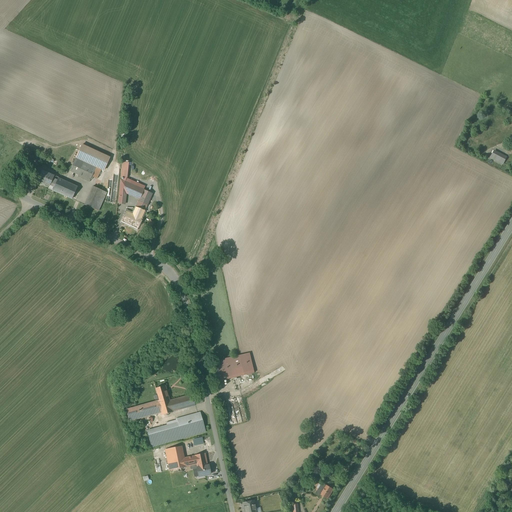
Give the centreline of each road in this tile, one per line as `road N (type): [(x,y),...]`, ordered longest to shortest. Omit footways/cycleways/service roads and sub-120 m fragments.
road 1 (unclassified): [(29,200),(142,253),(174,280),(231,511)]
road 2 (primary): [(335,511),(511,225)]
